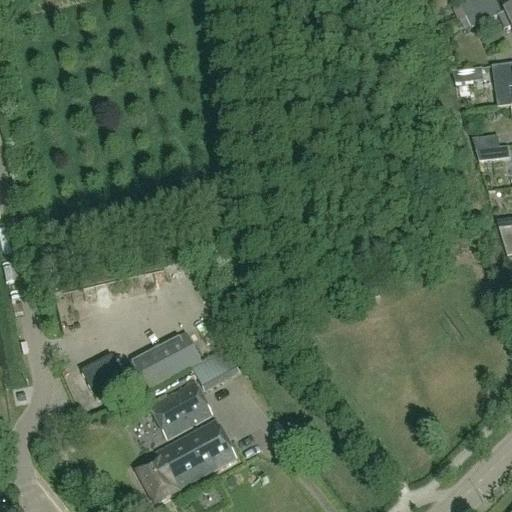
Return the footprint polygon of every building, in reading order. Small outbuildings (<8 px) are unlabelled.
[(479,0),(461,9),(453,13),(458,24),(460,23),(460,24),(498,6),(494,0),(479,0)] [(511,12),(503,17),(498,6),(460,24),(465,34),(472,31),(473,32),(498,20),(505,34),(511,30),(511,12)] [(483,84),(482,72),(453,77),(456,88),(483,84)] [(511,72),(502,74),(502,83),(506,83),(506,87),(496,87),(499,112),(511,111),(511,110),(511,72)] [(499,152),(498,140),(473,143),(476,154),(499,152)] [(509,163),(508,151),(499,152),(476,154),(479,167),(509,163)] [(511,223),(497,225),(501,237),(511,235),(511,223)] [(511,259),(511,235),(501,237),(508,261),(511,259)] [(126,388),(133,402),(200,367),(203,366),(188,337),(119,372),(112,359),(81,375),(96,403),(126,388)] [(203,366),(200,367),(210,386),(238,372),(228,353),(203,366)] [(213,418),(196,387),(150,412),(166,441),(167,443),(171,441),(213,418)] [(155,508),(238,463),(226,441),(216,423),(157,455),(160,462),(137,474),(155,508)]
